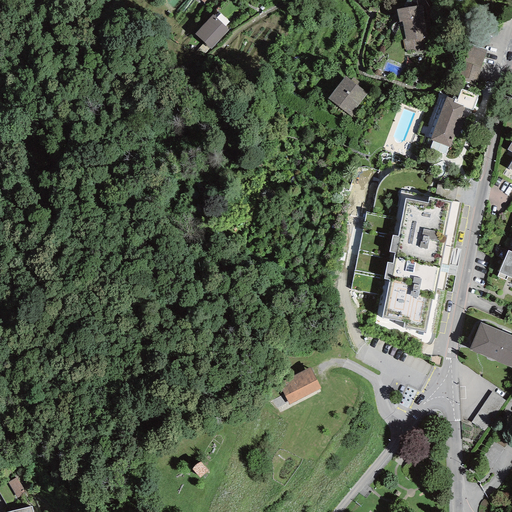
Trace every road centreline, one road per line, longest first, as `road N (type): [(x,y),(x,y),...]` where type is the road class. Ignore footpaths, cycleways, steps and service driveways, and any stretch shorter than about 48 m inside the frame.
road 1 (residential): [(509,52),(449,380)]
road 2 (residential): [(449,380),(337,511)]
road 3 (residential): [(449,380),(457,502)]
